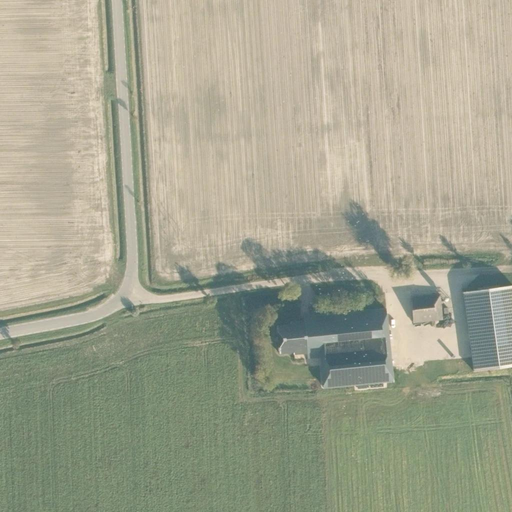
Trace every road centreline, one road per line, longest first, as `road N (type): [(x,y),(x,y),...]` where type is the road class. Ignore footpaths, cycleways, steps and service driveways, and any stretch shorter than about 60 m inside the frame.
road 1 (unclassified): [(129,294),(511,268)]
road 2 (tertiary): [(129,294),(116,0)]
road 3 (tertiary): [(0,333),(101,312),(129,294)]
